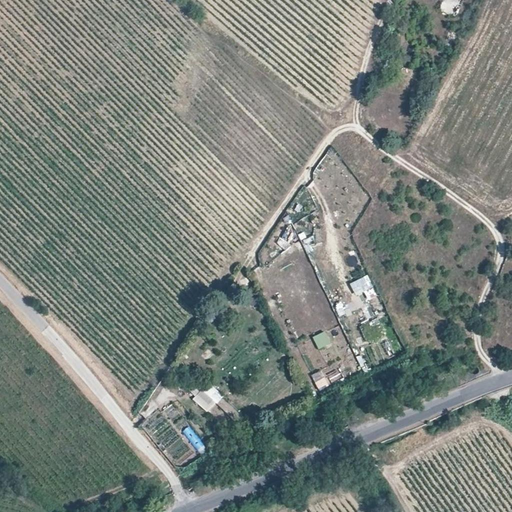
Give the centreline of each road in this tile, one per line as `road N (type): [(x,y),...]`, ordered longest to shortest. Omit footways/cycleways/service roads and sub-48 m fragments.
road 1 (track): [(502,380),(476,334),(483,291),(501,260),(498,236),(357,129),(355,109),(391,0)]
road 2 (tertiary): [(186,511),(511,376)]
road 3 (unclassified): [(0,281),(174,482),(185,511)]
